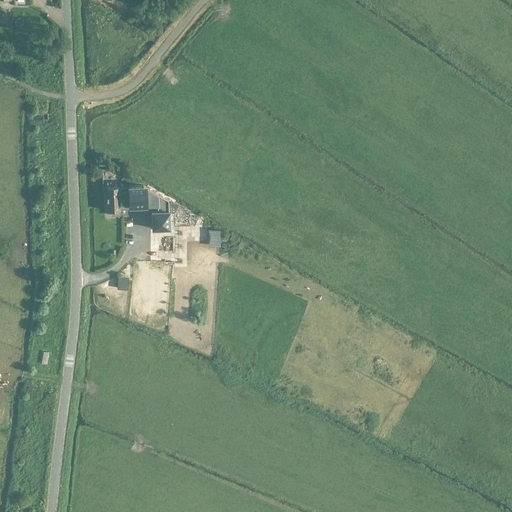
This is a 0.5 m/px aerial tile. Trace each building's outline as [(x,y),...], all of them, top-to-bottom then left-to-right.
[(128,186),(121,186),(122,206),(129,205),(129,206),(147,205),(157,204),(157,211),(169,210),(168,204),(168,202),(168,199),(143,185),(128,186)] [(119,186),(107,187),(107,210),(110,210),(111,215),(120,214),(120,210),(122,210),(122,206),(121,186),(119,187),(119,186)] [(157,211),(152,211),(152,228),(170,227),(169,210),(157,211)] [(220,228),(210,228),(211,243),(221,243),(220,228)] [(169,272),(171,259),(150,255),(148,269),(169,272)] [(128,287),(128,275),(118,275),(117,287),(128,287)] [(42,350),(40,363),(47,365),(50,352),(42,350)]
